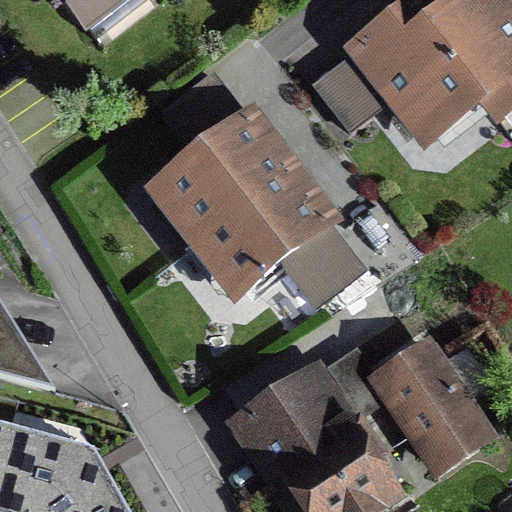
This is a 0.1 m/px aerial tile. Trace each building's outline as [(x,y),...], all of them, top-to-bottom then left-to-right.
[(56,0),(82,33),(124,0),(56,0)] [(411,13),(409,14),(494,123),(511,109),(511,36),(483,0),(467,0),(426,33),(411,13)] [(494,123),(409,14),(356,56),(425,145),(477,105),(492,124),(494,123)] [(266,156),(245,128),(155,197),(196,249),(236,301),(325,232),(305,206),(285,180),(266,156)] [(0,381),(18,387),(27,356),(25,353),(0,346),(0,323),(2,316),(1,314),(0,313),(0,381)] [(432,474),(482,441),(426,357),(378,390),(376,391),(432,474)] [(319,374),(243,425),(301,511),(375,511),(390,503),(345,436),(356,430),(355,428),(320,377),(319,374)] [(118,511),(94,465),(0,433),(0,511),(118,511)]
